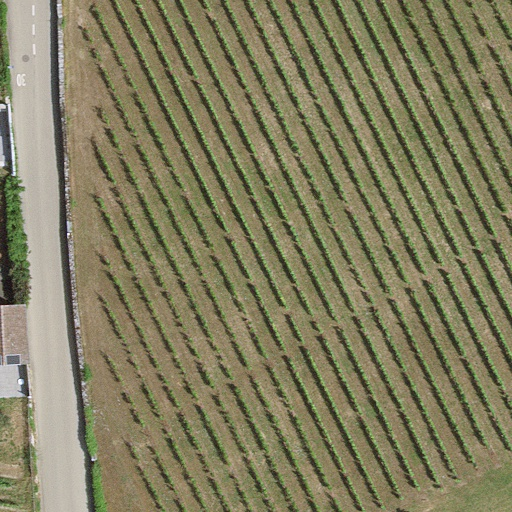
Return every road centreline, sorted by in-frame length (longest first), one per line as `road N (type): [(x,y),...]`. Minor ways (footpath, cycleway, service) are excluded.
road 1 (residential): [(61,511),(42,0)]
road 2 (motorway): [(511,298),(338,511)]
